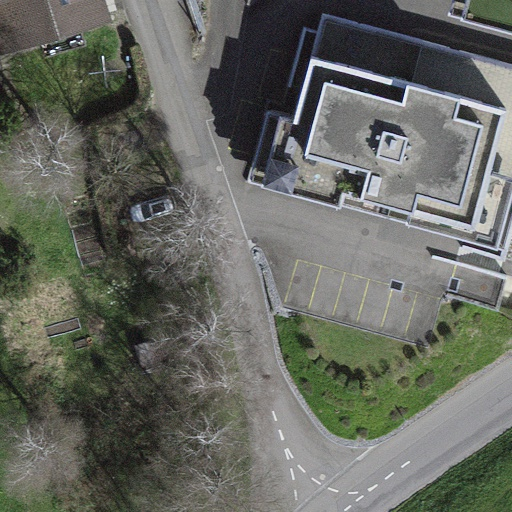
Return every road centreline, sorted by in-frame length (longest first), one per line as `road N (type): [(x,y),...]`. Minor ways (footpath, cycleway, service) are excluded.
road 1 (residential): [(148,0),(291,458),(317,511)]
road 2 (residential): [(511,400),(347,511)]
